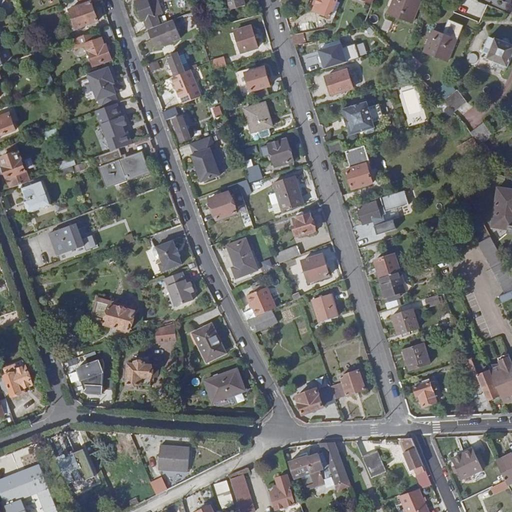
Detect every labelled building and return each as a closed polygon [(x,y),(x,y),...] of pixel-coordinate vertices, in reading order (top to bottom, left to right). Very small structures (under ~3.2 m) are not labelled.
[(81,0),(82,3),(70,7),(77,26),(98,18),(92,0),(81,0)] [(145,20),(149,30),(161,26),(158,16),(163,14),(157,0),(138,0),(136,1),(143,22),(145,20)] [(247,6),(244,0),(227,0),(230,10),(247,6)] [(319,0),(315,11),(331,17),(337,0),(319,0)] [(395,0),(390,14),(413,23),(422,1),(420,0),(395,0)] [(471,23),(479,26),(489,5),(480,1),(471,23)] [(158,16),(161,26),(171,23),(167,13),(163,14),(158,16)] [(199,27),(195,14),(184,18),(189,30),(199,27)] [(161,26),(149,30),(156,49),(181,40),(174,21),(171,23),(161,26)] [(108,36),(115,34),(112,25),(105,28),(108,36)] [(253,26),(236,32),(243,54),(260,48),(253,26)] [(223,32),(222,27),(202,33),(203,38),(223,32)] [(457,39),(434,30),(424,55),(447,64),(457,39)] [(305,32),(293,34),(297,45),(308,43),(305,32)] [(88,34),(72,40),(76,51),(88,47),(94,65),(112,59),(107,45),(105,46),(102,38),(96,40),(91,42),(88,34)] [(43,35),(31,39),(36,53),(42,51),(49,48),(43,35)] [(495,38),(490,36),(482,54),(486,56),(486,58),(495,62),(494,65),(505,70),(506,67),(508,67),(511,56),(511,44),(511,43),(511,41),(510,39),(508,38),(506,38),(505,38),(503,38),(502,40),(496,37),(495,38)] [(327,69),(362,58),(358,44),(345,48),(344,44),(321,51),(327,69)] [(36,53),(40,67),(47,65),(42,51),(36,53)] [(179,53),(168,57),(175,76),(186,73),(179,53)] [(467,61),(475,62),(476,54),(468,53),(467,61)] [(213,71),(228,67),(225,58),(211,63),(213,71)] [(113,65),(90,74),(100,100),(117,94),(118,94),(114,84),(117,83),(114,77),(117,76),(113,65)] [(247,72),(253,91),(272,85),(265,67),(247,72)] [(175,76),(173,77),(184,104),(203,97),(193,70),(186,73),(175,76)] [(328,76),(333,95),(356,89),(349,70),(328,76)] [(415,83),(397,88),(408,125),(426,121),(415,83)] [(455,89),(443,100),(455,112),(466,101),(455,89)] [(117,94),(100,100),(103,109),(119,104),(120,103),(117,94)] [(344,108),(345,113),(351,130),(352,134),(376,126),(375,121),(384,117),(380,103),(370,106),(367,98),(355,102),(356,104),(344,108)] [(101,117),(121,110),(119,104),(103,109),(98,111),(101,117)] [(184,104),(176,107),(179,116),(187,114),(184,104)] [(258,131),(270,128),(273,127),(266,104),(246,110),(252,133),(258,131)] [(212,107),(215,118),(222,115),(219,105),(212,107)] [(176,107),(164,112),(167,121),(179,116),(176,107)] [(101,117),(114,152),(122,149),(135,145),(130,132),(128,133),(125,127),(129,125),(126,116),(124,117),(121,110),(101,117)] [(351,130),(345,113),(340,116),(345,132),(351,130)] [(0,135),(16,130),(10,114),(0,117),(0,135)] [(176,120),(183,142),(192,139),(184,117),(176,120)] [(232,129),(229,120),(222,122),(223,128),(227,127),(228,131),(232,129)] [(485,121),(471,133),(474,137),(479,145),(485,140),(493,134),(485,121)] [(263,139),(270,137),(271,134),(270,128),(258,131),(260,137),(263,139)] [(215,137),(192,147),(196,157),(191,159),(202,184),(224,176),(213,149),(219,147),(215,137)] [(459,146),(463,155),(473,149),(479,145),(474,137),(459,146)] [(288,139),(272,144),(278,166),(295,161),(288,139)] [(341,139),(327,144),(331,156),(345,152),(341,139)] [(479,145),(473,149),(485,167),(497,158),(485,140),(479,145)] [(6,148),(8,156),(18,152),(16,145),(6,148)] [(366,145),(347,151),(353,171),(349,173),(355,192),(376,185),(370,166),(372,166),(366,145)] [(125,159),(122,149),(114,152),(100,157),(104,166),(101,167),(108,189),(117,186),(120,182),(128,179),(129,182),(152,174),(145,152),(125,159)] [(1,158),(12,188),(29,182),(18,152),(8,156),(1,158)] [(28,170),(35,167),(31,158),(24,161),(28,170)] [(248,181),(249,183),(262,179),(257,166),(245,170),(245,173),(248,181)] [(247,181),(248,181),(245,173),(237,175),(240,184),(247,181)] [(53,205),(44,181),(22,188),(27,200),(25,201),(29,214),(53,205)] [(240,190),(249,188),(247,181),(240,184),(238,184),(240,190)] [(277,193),(283,211),(304,204),(297,183),(277,191),(277,193)] [(238,184),(229,187),(231,193),(211,199),(219,220),(238,214),(232,196),(241,193),(242,196),(250,193),(249,188),(240,190),(238,184)] [(511,187),(499,185),(495,225),(511,226),(511,187)] [(381,209),(379,204),(361,209),(366,225),(375,222),(378,221),(379,223),(384,222),(383,217),(389,215),(388,213),(411,206),(407,192),(383,199),(385,208),(381,209)] [(276,214),(283,211),(277,193),(270,195),(276,214)] [(307,218),(305,212),(298,215),(300,220),(307,218)] [(312,217),(307,218),(300,220),(295,222),(297,227),(294,228),(297,238),(316,232),(312,217)] [(380,226),(377,227),(380,237),(399,231),(396,221),(380,226)] [(75,242),(82,239),(77,225),(52,234),(60,255),(77,248),(75,242)] [(511,275),(490,235),(478,241),(506,292),(511,288),(511,275)] [(84,246),(82,239),(75,242),(77,248),(84,246)] [(259,272),(247,240),(229,246),(237,268),(234,270),(237,280),(248,276),(247,273),(254,270),(255,273),(259,272)] [(158,273),(178,265),(176,258),(177,257),(174,249),(173,249),(170,242),(151,249),(150,251),(153,258),(155,259),(157,258),(160,264),(155,265),(158,273)] [(298,246),(278,255),(281,263),(301,255),(298,246)] [(376,261),(382,279),(401,273),(395,255),(376,261)] [(324,256),(304,262),(310,284),(330,278),(324,256)] [(183,272),(166,279),(176,306),(193,300),(190,292),(194,291),(191,282),(188,284),(186,285),(184,281),(186,280),(183,272)] [(401,273),(382,279),(387,297),(394,295),(401,293),(406,291),(401,273)] [(253,308),(243,313),(247,321),(277,308),(268,288),(248,296),(253,308)] [(511,288),(506,292),(499,296),(501,302),(511,296),(511,288)] [(286,305),(296,300),(293,293),(283,296),(286,305)] [(314,301),(321,323),(339,318),(332,295),(314,301)] [(448,302),(445,295),(438,296),(441,304),(448,302)] [(441,304),(438,296),(425,300),(427,308),(441,304)] [(136,308),(99,298),(93,321),(130,331),(136,308)] [(277,308),(247,321),(253,332),(288,319),(283,306),(277,308)] [(413,309),(393,315),(399,336),(420,330),(413,309)] [(176,321),(157,328),(158,341),(178,339),(176,321)] [(205,362),(222,354),(216,340),(219,338),(211,323),(191,333),(205,362)] [(216,340),(222,354),(226,352),(219,338),(216,340)] [(425,344),(405,350),(411,370),(432,363),(425,344)] [(98,360),(76,368),(85,393),(88,395),(101,395),(103,373),(98,360)] [(471,360),(464,362),(473,386),(481,383),(478,376),(471,360)] [(130,364),(129,383),(151,386),(152,378),(156,378),(157,366),(145,365),(146,362),(137,361),(137,364),(130,364)] [(493,371),(491,371),(501,396),(504,403),(509,406),(507,402),(511,400),(511,362),(511,361),(501,365),(503,371),(497,374),(495,372),(493,371)] [(9,375),(6,376),(13,395),(22,392),(21,388),(33,383),(26,365),(17,368),(16,364),(6,367),(9,375)] [(237,369),(206,380),(214,402),(244,391),(237,369)] [(491,371),(491,370),(478,376),(481,383),(488,401),(501,396),(491,371)] [(360,372),(330,382),(336,401),(367,391),(360,372)] [(6,376),(0,378),(0,381),(6,398),(13,395),(6,376)] [(424,407),(437,403),(431,382),(415,387),(418,396),(420,396),(424,407)] [(318,389),(297,397),(304,415),(325,408),(318,389)] [(0,416),(11,413),(6,399),(0,401),(0,416)] [(479,435),(468,436),(473,447),(476,453),(486,448),(479,435)] [(413,438),(402,439),(407,451),(405,453),(412,470),(416,468),(418,472),(426,469),(413,438)] [(335,442),(321,443),(324,453),(310,458),(309,456),(302,458),(289,462),(295,480),(301,478),(305,490),(324,484),(333,481),(335,487),(337,492),(352,488),(335,442)] [(189,448),(160,446),(158,471),(188,472),(189,448)] [(476,453),(473,447),(452,457),(462,478),(483,468),(476,453)] [(377,452),(363,458),(370,474),(384,468),(377,452)] [(511,454),(498,462),(507,480),(510,485),(511,484),(511,454)] [(27,476),(7,484),(13,501),(42,490),(42,492),(49,489),(41,465),(25,470),(27,476)] [(370,474),(372,478),(385,473),(384,468),(370,474)] [(426,469),(418,472),(423,486),(432,482),(426,469)] [(234,488),(241,511),(252,511),(254,511),(242,475),(231,478),(234,488)] [(270,492),(276,510),(296,504),(288,475),(276,478),(278,485),(275,485),(276,490),(270,492)] [(112,476),(89,487),(95,502),(119,491),(112,476)] [(163,478),(152,484),(157,496),(168,490),(163,478)] [(219,509),(235,504),(227,481),(211,485),(219,509)] [(326,489),(335,487),(333,481),(324,484),(326,489)] [(7,484),(0,486),(0,489),(5,502),(6,505),(14,503),(13,501),(7,484)] [(430,511),(421,489),(401,496),(408,511),(430,511)] [(196,492),(183,499),(186,511),(192,511),(192,509),(202,503),(196,492)] [(8,511),(6,505),(5,502),(0,504),(0,511),(8,511)]
